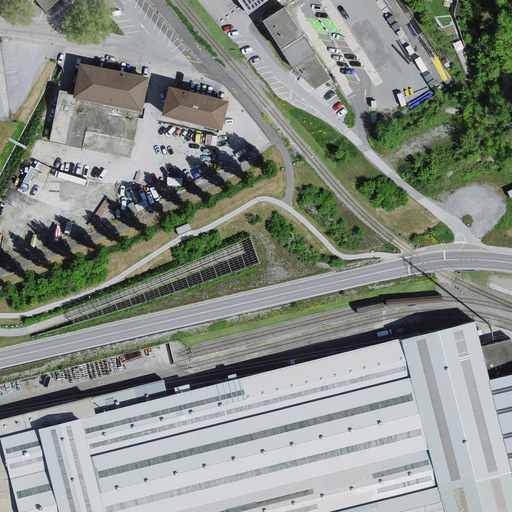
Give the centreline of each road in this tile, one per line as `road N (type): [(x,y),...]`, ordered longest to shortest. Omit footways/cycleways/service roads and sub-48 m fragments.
road 1 (motorway): [(511,10),(205,191),(0,276)]
road 2 (motorway): [(0,346),(241,249),(511,84)]
road 3 (primary): [(0,357),(405,266),(470,259)]
road 4 (residential): [(470,259),(460,230),(285,80),(235,26)]
road 5 (residential): [(219,71),(0,29)]
road 6 (unknown): [(154,55),(139,149),(128,166),(37,205)]
